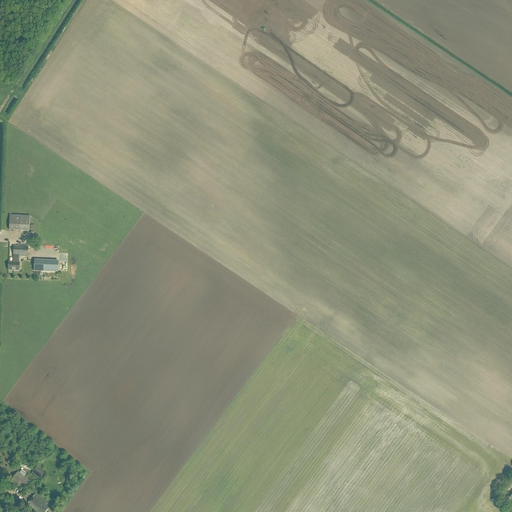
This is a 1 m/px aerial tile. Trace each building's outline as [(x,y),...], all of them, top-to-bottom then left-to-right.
[(10,214),(9,230),(29,231),(30,215),(10,214)] [(28,256),(29,245),(18,245),(18,246),(14,246),(13,256),(14,256),(14,262),(8,262),(8,269),(19,270),(19,262),(19,256),(28,256)] [(58,261),(34,260),(34,271),(58,273),(58,261)] [(45,473),(37,466),(32,473),(40,480),(45,473)] [(18,472),(11,481),(22,489),(29,480),(18,472)] [(36,495),(28,505),(36,511),(47,511),(51,507),(50,506),(49,507),(47,505),(47,504),(36,495)]
